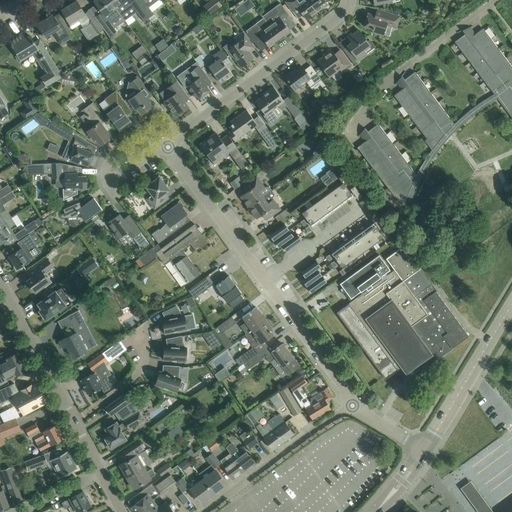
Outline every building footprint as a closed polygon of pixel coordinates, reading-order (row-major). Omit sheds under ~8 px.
[(94,16),(109,37),(117,31),(110,21),(120,14),(109,0),(95,0),(94,1),(102,12),(95,16),(94,16)] [(125,0),(109,0),(120,14),(127,9),(126,8),(129,5),(126,0),(125,0)] [(138,0),(137,2),(141,8),(149,18),(154,14),(148,7),(157,0),(138,0)] [(209,16),(222,6),(218,0),(213,0),(210,3),(212,5),(205,10),(209,16)] [(317,12),(308,0),(300,0),(299,1),(297,0),(287,0),(285,2),(295,15),(295,14),(300,11),(306,20),(317,12)] [(308,0),(317,12),(327,4),(324,0),(308,0)] [(77,1),(62,10),(69,23),(68,23),(68,24),(69,24),(72,29),(81,24),(82,26),(88,22),(84,14),(77,1)] [(141,8),(137,2),(132,5),(136,12),(143,22),(149,18),(141,8)] [(278,12),(266,21),(280,39),(290,31),(289,30),(287,28),(291,25),(289,23),(293,20),(287,12),(280,3),(274,7),(277,10),(278,12)] [(377,9),(375,15),(368,13),(364,26),(373,29),(372,32),(382,35),(386,25),(396,28),(400,16),(386,12),(377,9)] [(56,23),(52,16),(45,20),(43,19),(38,22),(38,24),(37,25),(42,32),(41,32),(41,34),(42,33),(44,36),(53,31),(61,45),(71,39),(69,35),(72,34),(65,23),(58,27),(56,23)] [(268,46),(269,47),(280,39),(266,21),(265,19),(257,25),(258,27),(254,30),(252,28),(247,32),(257,46),(261,44),(262,46),(266,43),(268,46)] [(102,30),(95,20),(89,24),(96,34),(102,30)] [(511,66),(483,28),(475,35),(470,28),(463,31),(465,34),(455,42),(494,94),(482,102),(476,106),(470,110),(465,115),(459,119),(454,124),(448,130),(443,137),(437,143),(432,150),(424,162),(420,168),(416,175),(413,182),(412,185),(410,188),(407,195),(411,197),(414,190),(420,177),(424,171),(427,165),(431,159),(435,153),(439,148),(443,142),(448,137),(453,132),(458,127),(463,122),(468,118),(474,113),(479,109),(485,105),(491,101),(497,98),(511,117),(511,66)] [(353,62),(357,59),(358,60),(366,54),(363,50),(370,45),(359,30),(352,35),(352,34),(347,37),(352,42),(347,46),(343,49),(353,62)] [(254,58),(249,52),(245,47),(251,43),(243,32),(234,39),(235,41),(234,42),(232,40),(224,47),(231,58),(233,56),(241,67),(254,58)] [(34,43),(30,36),(25,39),(22,34),(10,41),(11,43),(10,44),(12,47),(10,48),(18,61),(26,57),(25,55),(26,54),(32,51),(33,53),(46,74),(41,77),(46,85),(61,76),(44,47),(39,50),(34,43)] [(132,66),(131,65),(115,45),(111,48),(120,62),(120,63),(126,70),(132,66)] [(166,49),(159,55),(162,59),(169,53),(166,49)] [(213,56),(217,61),(208,67),(219,82),(223,79),(224,80),(232,74),(227,68),(232,64),(222,49),(213,56)] [(136,57),(141,64),(151,57),(145,50),(136,57)] [(327,74),(338,67),(341,71),(350,64),(340,50),(334,54),(331,50),(317,61),(327,74)] [(114,52),(100,59),(104,68),(118,61),(114,52)] [(441,54),(437,56),(442,67),(446,65),(441,54)] [(157,55),(150,60),(156,68),(163,63),(157,55)] [(197,62),(177,76),(185,87),(187,86),(197,100),(210,90),(206,86),(211,82),(206,75),(201,67),(199,65),(197,62)] [(91,63),(87,65),(96,77),(100,74),(91,63)] [(70,73),(75,79),(85,71),(81,66),(70,73)] [(326,86),(321,79),(316,73),(310,78),(301,66),(293,73),(291,71),(284,76),(294,90),(306,82),(310,87),(312,91),(318,91),(326,86)] [(448,130),(454,124),(415,72),(404,80),(402,76),(397,83),(402,89),(394,95),(427,139),(425,140),(432,150),(437,143),(443,137),(448,130)] [(78,83),(75,79),(70,73),(58,79),(61,83),(74,86),(78,83)] [(146,99),(141,92),(146,88),(138,77),(129,83),(128,84),(126,96),(128,98),(124,101),(128,106),(131,104),(136,109),(137,108),(141,114),(152,106),(146,99)] [(159,94),(165,101),(176,115),(188,107),(180,96),(185,92),(177,81),(166,89),(159,94)] [(278,106),(281,110),(287,106),(273,86),(261,94),(263,96),(255,102),(265,115),(263,116),(270,125),(278,118),(272,110),(278,106)] [(93,102),(83,90),(79,93),(88,106),(83,109),(85,111),(79,116),(85,125),(91,120),(95,125),(87,131),(94,140),(96,139),(100,145),(111,137),(102,125),(107,121),(93,102)] [(127,116),(123,111),(129,106),(128,106),(124,101),(116,90),(110,95),(105,99),(109,105),(103,110),(106,113),(119,131),(122,128),(123,129),(125,129),(126,128),(128,127),(129,125),(128,124),(131,122),(127,116)] [(0,118),(9,113),(4,106),(6,106),(0,96),(0,118)] [(30,97),(23,101),(31,114),(32,115),(39,111),(30,97)] [(302,114),(295,104),(294,103),(288,108),(295,118),(302,114)] [(238,138),(257,124),(247,110),(230,122),(231,124),(231,125),(231,126),(229,127),(232,130),(228,133),(235,142),(239,139),(238,138)] [(39,111),(36,112),(44,122),(49,123),(53,120),(39,111)] [(26,134),(40,124),(35,117),(21,127),(26,134)] [(73,132),(58,122),(52,131),(68,141),(73,132)] [(264,123),(259,128),(267,140),(273,135),(264,123)] [(412,185),(416,175),(378,124),(368,132),(365,128),(360,135),(365,141),(357,147),(391,192),(394,195),(397,198),(401,200),(405,202),(407,195),(412,185)] [(67,145),(61,157),(68,160),(66,165),(73,166),(74,162),(79,164),(79,162),(89,166),(93,156),(94,153),(90,152),(87,150),(89,145),(90,143),(75,133),(74,135),(70,146),(67,145)] [(201,148),(203,152),(205,152),(214,164),(237,147),(228,135),(221,140),(217,135),(212,139),(211,137),(200,144),(201,147),(201,148)] [(312,155),(315,159),(327,150),(321,142),(317,146),(312,155)] [(24,153),(16,155),(23,165),(26,165),(32,164),(31,157),(24,153)] [(52,164),(43,164),(43,174),(52,174),(52,179),(56,179),(56,182),(62,187),(65,187),(66,188),(63,189),(63,200),(68,198),(77,194),(77,189),(87,189),(86,176),(78,177),(78,173),(73,173),(73,166),(66,165),(60,163),(52,164)] [(22,165),(26,171),(28,175),(34,175),(33,164),(32,164),(26,165),(23,165),(22,165)] [(270,164),(264,169),(266,172),(273,167),(270,164)] [(329,178),(324,182),(327,186),(338,177),(332,168),(326,173),(329,178)] [(26,171),(20,175),(25,181),(30,178),(28,175),(26,171)] [(342,183),(302,213),(310,224),(351,194),(351,193),(352,192),(357,199),(362,196),(345,173),(342,175),(338,177),(342,183)] [(147,188),(152,195),(154,198),(154,201),(151,204),(154,209),(170,198),(166,193),(168,191),(168,192),(169,188),(168,188),(161,178),(159,176),(157,178),(147,185),(146,187),(147,188)] [(264,187),(257,176),(244,186),(248,191),(240,196),(248,207),(271,190),(269,187),(264,187)] [(243,184),(238,177),(230,183),(235,189),(243,184)] [(0,198),(12,191),(8,184),(1,189),(0,186),(0,198)] [(280,209),(273,199),(272,198),(274,194),(271,190),(248,207),(257,219),(264,213),(268,218),(280,209)] [(0,224),(5,221),(0,213),(6,210),(3,205),(8,202),(16,197),(12,191),(0,198),(0,224)] [(99,217),(97,214),(102,210),(94,198),(81,207),(78,199),(62,206),(67,217),(82,216),(86,222),(91,218),(93,221),(99,217)] [(167,222),(160,230),(159,229),(152,234),(158,243),(181,227),(176,221),(187,213),(182,207),(184,206),(180,200),(172,205),(173,207),(162,216),(167,222)] [(288,208),(280,213),(283,218),(291,212),(288,208)] [(414,213),(411,221),(418,224),(422,216),(414,213)] [(45,214),(40,217),(44,223),(49,220),(45,214)] [(374,226),(333,256),(342,268),(382,238),(386,243),(393,239),(376,215),(372,219),(377,226),(375,227),(374,226)] [(119,238),(129,231),(131,234),(133,238),(142,249),(149,244),(141,232),(133,222),(132,222),(134,224),(129,227),(121,216),(117,219),(115,217),(107,223),(114,232),(113,233),(117,239),(119,238)] [(0,224),(0,240),(1,243),(16,234),(20,240),(28,234),(28,233),(44,223),(40,217),(24,227),(20,230),(17,226),(16,226),(11,218),(5,221),(0,224)] [(95,223),(84,232),(88,237),(99,229),(95,223)] [(144,267),(163,252),(177,271),(179,270),(182,275),(181,276),(187,284),(200,274),(183,250),(191,245),(196,251),(208,242),(201,232),(203,231),(200,227),(198,228),(195,224),(161,249),(157,245),(138,259),(144,267)] [(285,224),(269,235),(273,241),(289,230),(285,224)] [(289,230),(274,242),(278,247),(293,236),(289,230)] [(23,264),(28,261),(28,260),(33,257),(28,250),(35,245),(42,241),(35,231),(29,236),(20,241),(18,243),(21,248),(10,256),(13,261),(12,262),(17,270),(24,266),(23,264)] [(297,235),(282,246),(286,251),(301,240),(297,235)] [(72,242),(77,246),(82,240),(77,236),(72,242)] [(349,304),(337,313),(365,351),(384,377),(385,378),(385,379),(394,373),(398,370),(398,369),(400,367),(407,362),(413,358),(418,354),(422,360),(427,367),(428,366),(440,357),(448,352),(451,349),(452,349),(452,348),(469,336),(436,291),(437,290),(420,268),(404,246),(386,259),(394,271),(372,287),(371,284),(390,270),(379,255),(340,284),(351,299),(365,288),(367,291),(349,304)] [(77,269),(82,276),(98,265),(93,257),(77,269)] [(47,258),(33,269),(27,273),(31,277),(26,281),(30,286),(29,287),(33,292),(34,291),(35,293),(44,286),(45,287),(52,282),(48,277),(47,277),(44,273),(53,267),(47,258)] [(316,261),(301,272),(305,278),(320,267),(316,261)] [(318,270),(302,281),(306,286),(322,275),(318,270)] [(200,281),(188,290),(194,298),(214,283),(208,275),(200,281)] [(229,275),(216,285),(228,302),(233,308),(244,300),(239,294),(242,293),(229,275)] [(322,276),(307,287),(311,293),(326,282),(322,276)] [(40,311),(40,312),(40,314),(43,318),(45,318),(46,319),(58,310),(60,313),(67,308),(63,302),(69,298),(61,287),(55,292),(55,291),(38,304),(42,309),(40,311)] [(163,326),(162,326),(163,333),(165,332),(165,333),(187,329),(196,327),(193,314),(184,316),(181,317),(176,306),(163,313),(166,320),(162,320),(163,326)] [(246,334),(265,320),(256,307),(242,317),(245,322),(240,326),(246,334)] [(66,338),(60,341),(63,348),(67,346),(73,357),(76,356),(78,358),(84,355),(83,352),(86,350),(82,342),(90,338),(81,320),(84,319),(79,310),(67,316),(67,317),(68,317),(76,333),(66,338)] [(225,321),(218,327),(217,327),(215,329),(221,338),(227,347),(231,344),(223,332),(236,323),(231,317),(225,321)] [(254,348),(262,343),(273,335),(270,330),(272,329),(265,320),(246,334),(245,335),(251,344),(250,345),(252,348),(238,358),(235,360),(240,366),(258,353),(254,348)] [(213,332),(202,335),(204,337),(213,349),(221,343),(213,332)] [(186,348),(184,348),(181,336),(167,339),(168,347),(164,346),(164,353),(162,353),(162,358),(163,359),(163,360),(185,361),(186,348)] [(109,363),(127,349),(120,340),(102,353),(109,363)] [(272,352),(266,357),(270,363),(271,362),(276,358),(288,374),(299,366),(283,344),(271,352),(272,352)] [(0,368),(1,369),(0,369),(0,382),(0,383),(7,379),(6,378),(15,373),(16,376),(26,371),(16,353),(6,358),(8,361),(0,365),(0,368)] [(99,371),(109,363),(102,353),(88,364),(93,371),(94,373),(81,380),(88,394),(101,387),(104,392),(111,388),(106,377),(103,378),(99,371)] [(258,353),(243,364),(245,367),(247,370),(262,359),(258,353)] [(180,379),(178,378),(179,367),(164,366),(163,373),(160,372),(158,378),(156,377),(154,383),(156,383),(155,385),(176,392),(180,379)] [(228,366),(217,374),(222,380),(233,373),(228,366)] [(298,388),(307,382),(302,375),(288,385),(293,392),(292,393),(301,408),(304,406),(305,408),(313,420),(331,409),(326,402),(334,397),(327,387),(319,393),(321,395),(323,397),(312,404),(311,402),(312,402),(311,401),(310,402),(298,388)] [(24,413),(45,402),(37,385),(15,396),(24,413)] [(280,393),(294,416),(302,411),(288,388),(280,393)] [(108,433),(105,435),(107,439),(106,440),(107,442),(107,444),(108,446),(110,446),(111,449),(126,440),(122,433),(144,420),(139,413),(132,417),(124,406),(130,402),(124,394),(113,402),(108,405),(114,414),(115,413),(122,423),(118,425),(116,422),(105,429),(108,433)] [(270,399),(277,409),(284,404),(277,394),(270,399)] [(244,416),(244,417),(251,426),(257,422),(256,421),(264,416),(258,407),(250,413),(250,412),(244,416)] [(0,414),(5,424),(15,419),(10,408),(0,413),(0,414)] [(283,442),(294,434),(280,415),(274,419),(274,418),(269,422),(283,442)] [(20,431),(15,419),(5,424),(0,425),(0,444),(3,443),(1,438),(20,431)] [(260,424),(256,427),(258,430),(272,449),(283,442),(269,422),(262,427),(260,424)] [(36,424),(25,430),(30,439),(34,437),(41,450),(64,438),(57,424),(41,433),(36,424)] [(248,449),(258,442),(252,434),(242,441),(248,449)] [(217,437),(207,445),(210,449),(215,445),(216,447),(221,443),(217,437)] [(139,440),(119,454),(124,462),(120,465),(127,477),(143,467),(152,462),(146,451),(138,456),(137,455),(142,450),(145,449),(139,440)] [(232,443),(226,447),(243,471),(254,463),(243,447),(237,451),(232,443)] [(225,448),(230,453),(220,461),(222,464),(221,464),(233,479),(243,471),(226,447),(225,448)] [(47,463),(51,461),(60,478),(77,468),(68,451),(63,453),(61,448),(25,461),(28,470),(47,463)] [(213,468),(220,463),(212,453),(206,458),(213,468)] [(168,472),(172,469),(168,463),(158,471),(162,476),(168,472)] [(185,482),(181,476),(184,474),(178,465),(172,469),(162,476),(128,501),(132,506),(131,507),(134,511),(175,511),(178,511),(180,511),(179,508),(177,505),(175,503),(171,501),(171,502),(171,503),(169,505),(166,502),(159,508),(148,495),(155,489),(159,494),(175,481),(179,486),(185,482)] [(2,471),(6,483),(16,479),(11,466),(1,470),(2,471)] [(143,467),(127,477),(133,488),(150,479),(150,478),(155,475),(152,469),(146,472),(143,467)] [(203,479),(214,493),(226,484),(215,469),(203,479)] [(214,493),(203,479),(197,483),(194,480),(187,485),(185,482),(179,486),(183,491),(188,486),(200,503),(214,493)] [(0,490),(0,511),(4,511),(3,508),(9,506),(3,490),(0,490)] [(71,511),(87,511),(85,508),(90,505),(89,504),(91,503),(88,497),(86,498),(83,492),(83,491),(70,498),(62,503),(65,509),(69,507),(71,511)]
